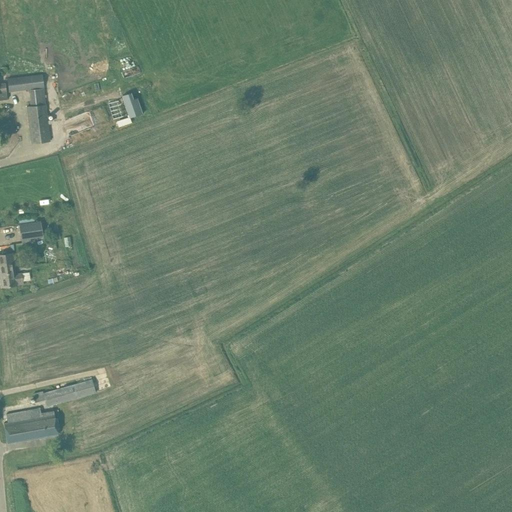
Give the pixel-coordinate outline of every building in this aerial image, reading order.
[(27,107),(31,143),(49,141),(45,104),(44,88),(42,75),(7,79),(8,92),(28,90),(30,106),(27,107)] [(122,95),(130,117),(143,113),(138,97),(134,98),(132,92),(122,95)] [(130,116),(117,120),(119,126),(132,122),(130,116)] [(34,221),(19,224),(21,240),(30,239),(37,238),(34,221)] [(2,254),(0,254),(0,274),(0,276),(2,287),(12,285),(22,284),(22,281),(30,280),(29,272),(21,273),(15,274),(12,253),(7,254),(6,251),(2,252),(2,254)] [(44,380),(28,386),(32,394),(47,388),(44,380)] [(47,406),(56,403),(95,393),(92,380),(55,390),(43,393),(43,391),(33,394),(35,402),(45,399),(47,406)] [(7,444),(17,442),(57,436),(53,411),(41,413),(40,408),(6,414),(7,422),(3,423),(7,444)]
